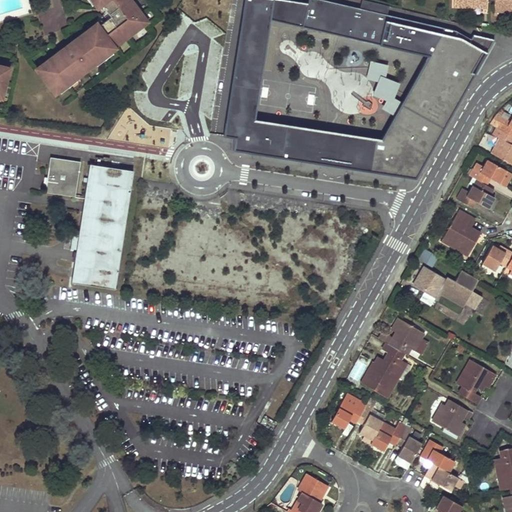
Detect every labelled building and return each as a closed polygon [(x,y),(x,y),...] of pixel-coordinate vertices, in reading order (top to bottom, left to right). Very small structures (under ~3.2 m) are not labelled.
[(72,80),(73,81),(82,75),(100,61),(109,54),(108,52),(116,46),(143,26),(137,18),(142,14),(130,0),(93,0),(96,3),(99,7),(102,5),(111,17),(99,26),(97,24),(69,45),(71,48),(66,52),(64,49),(36,70),(54,93),(63,86),(72,80)] [(364,0),(363,0),(361,9),(324,0),(309,0),(309,4),(284,0),(244,0),(219,135),(235,138),(233,150),(415,179),(493,41),(474,35),(471,38),(454,31),(387,15),(390,6),(364,0)] [(511,0),(494,0),(494,9),(511,9),(511,0)] [(142,14),(137,18),(143,26),(148,22),(142,14)] [(109,54),(100,61),(102,63),(119,50),(116,46),(108,52),(109,54)] [(0,95),(2,97),(10,68),(0,65),(0,95)] [(72,80),(63,86),(66,90),(84,77),(82,75),(73,81),(72,80)] [(511,116),(509,121),(496,114),(493,117),(489,124),(496,128),(510,136),(511,132),(511,116)] [(510,136),(496,128),(492,134),(498,138),(490,153),(511,165),(511,145),(510,144),(507,142),(510,136)] [(50,158),(45,192),(75,197),(80,162),(50,158)] [(490,179),(499,184),(506,171),(486,160),(479,173),(473,169),(469,176),(472,178),(480,182),(483,184),(487,177),(490,179)] [(90,165),(72,282),(115,289),(133,171),(90,165)] [(480,182),(472,178),(469,184),(472,186),(477,189),(480,182)] [(490,196),(494,190),(486,186),(483,184),(480,182),(477,189),(472,186),(469,192),(462,188),(456,199),(469,206),(472,200),(476,202),(488,209),(494,198),(490,196)] [(458,211),(441,241),(454,248),(455,245),(470,253),(480,234),(470,228),(469,230),(467,229),(472,219),(458,211)] [(470,253),(455,245),(454,248),(468,256),(470,253)] [(506,267),(511,256),(511,252),(506,249),(505,253),(498,249),(492,245),(481,264),(495,271),(499,263),(506,267)] [(420,262),(431,267),(436,256),(425,251),(420,262)] [(477,281),(460,271),(455,281),(447,277),(445,280),(424,268),(414,285),(436,298),(439,292),(441,289),(465,303),(475,308),(482,297),(471,292),(477,281)] [(441,289),(439,292),(463,307),(465,303),(441,289)] [(404,353),(407,355),(410,349),(421,355),(427,343),(421,339),(424,333),(398,318),(393,326),(397,328),(395,333),(392,337),(388,344),(404,353)] [(388,344),(392,337),(381,331),(377,338),(386,343),(388,344)] [(399,376),(407,363),(400,360),(404,353),(388,344),(386,343),(382,349),(387,352),(383,361),(379,366),(374,363),(373,362),(361,383),(387,398),(399,376)] [(383,361),(377,357),(374,363),(379,366),(383,361)] [(470,360),(456,384),(462,387),(458,393),(477,404),(480,397),(473,393),(476,386),(479,382),(484,385),(487,387),(495,374),(470,360)] [(411,366),(407,363),(399,376),(403,379),(411,366)] [(348,395),(344,400),(356,407),(359,401),(348,395)] [(364,436),(372,440),(382,422),(382,421),(369,414),(372,409),(373,408),(377,401),(370,398),(366,405),(359,418),(365,421),(363,424),(359,433),(364,436)] [(467,410),(449,399),(445,406),(441,404),(431,421),(457,436),(462,428),(458,426),(460,422),(463,417),(467,410)] [(331,422),(344,429),(349,420),(351,417),(357,420),(359,418),(366,405),(359,401),(356,407),(344,400),(343,400),(331,422)] [(384,416),(372,409),(369,414),(382,421),(384,416)] [(370,444),(383,451),(388,442),(390,439),(396,442),(397,440),(405,426),(399,422),(395,429),(382,422),(372,440),(370,444)] [(402,446),(397,455),(409,462),(410,463),(421,444),(408,436),(412,430),(405,426),(397,440),(404,443),(402,446)] [(362,439),(370,444),(372,440),(364,436),(362,439)] [(431,463),(448,472),(454,462),(439,453),(442,447),(429,440),(419,456),(426,460),(431,463)] [(494,459),(501,490),(510,488),(511,487),(511,447),(499,451),(501,458),(494,459)] [(453,485),(457,478),(448,472),(431,463),(430,465),(424,476),(431,480),(440,485),(450,491),(453,485)] [(297,490),(302,493),(297,501),(302,503),(296,511),(317,511),(322,503),(318,501),(328,486),(306,474),(297,490)] [(463,481),(457,478),(453,485),(459,488),(463,481)] [(443,495),(435,509),(441,511),(458,511),(459,511),(462,506),(455,502),(450,500),(443,495)] [(502,497),(505,511),(511,511),(511,495),(502,497)] [(296,511),(302,503),(297,501),(290,511),(296,511)]
